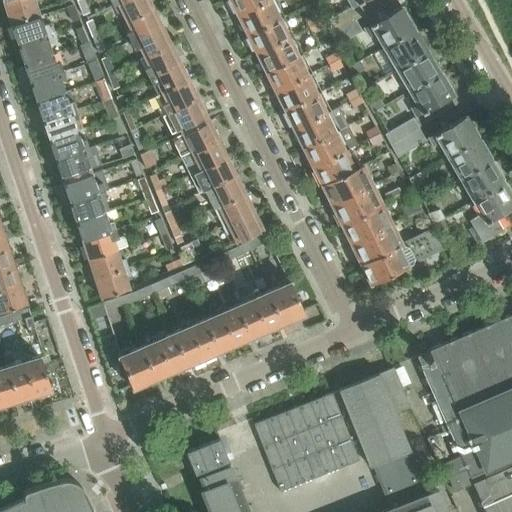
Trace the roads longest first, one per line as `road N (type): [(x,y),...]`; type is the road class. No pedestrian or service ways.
road 1 (residential): [(356,332),(193,0)]
road 2 (residential): [(109,435),(0,115)]
road 3 (residential): [(109,435),(356,332)]
road 4 (residential): [(356,332),(511,260)]
